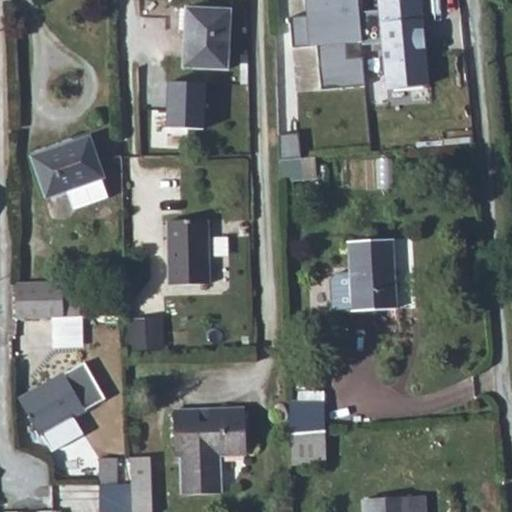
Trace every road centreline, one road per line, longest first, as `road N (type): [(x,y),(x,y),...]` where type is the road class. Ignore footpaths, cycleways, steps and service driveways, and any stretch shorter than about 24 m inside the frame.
road 1 (residential): [(511,408),(504,403),(473,0)]
road 2 (residential): [(266,345),(254,0)]
